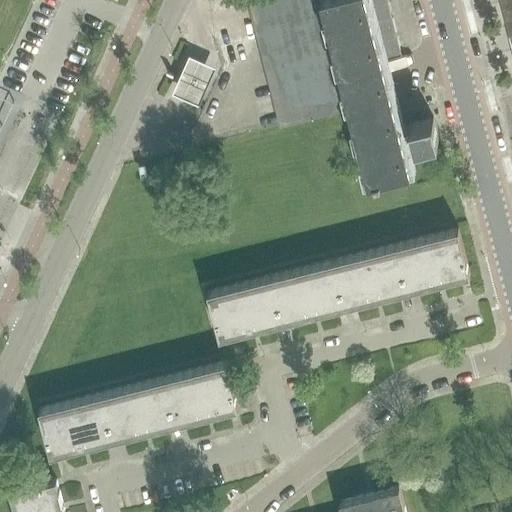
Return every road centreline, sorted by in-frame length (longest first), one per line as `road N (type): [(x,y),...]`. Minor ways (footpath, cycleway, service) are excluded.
road 1 (tertiary): [(0,387),(177,0)]
road 2 (tertiary): [(511,280),(440,0)]
road 3 (residential): [(279,438),(263,370),(472,317)]
road 4 (residential): [(303,472),(419,383),(511,358)]
road 5 (residential): [(107,511),(100,484),(279,438)]
